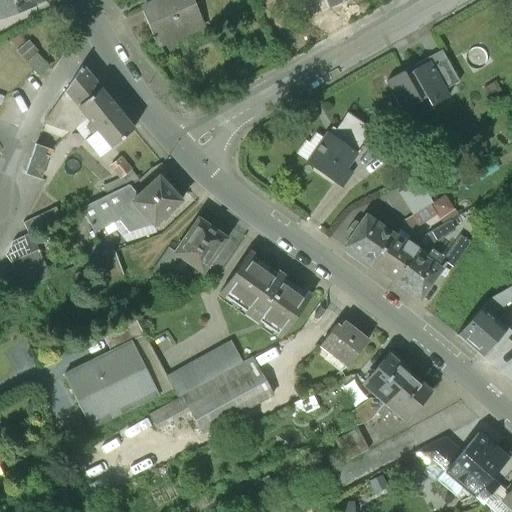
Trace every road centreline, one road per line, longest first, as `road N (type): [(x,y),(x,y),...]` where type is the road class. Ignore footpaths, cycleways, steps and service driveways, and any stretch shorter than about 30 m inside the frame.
road 1 (residential): [(170,143),(511,411)]
road 2 (residential): [(170,143),(428,1)]
road 3 (residential): [(86,0),(134,95),(170,143)]
